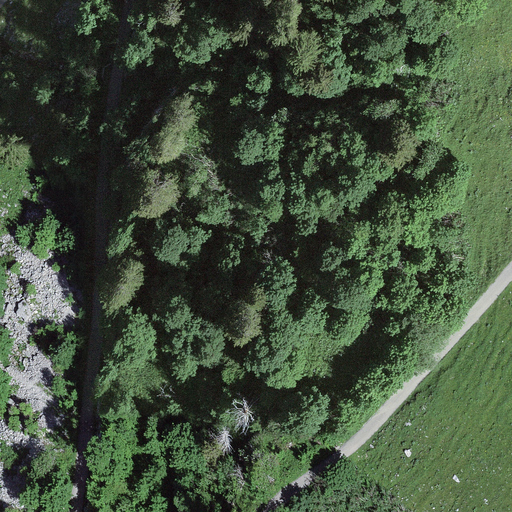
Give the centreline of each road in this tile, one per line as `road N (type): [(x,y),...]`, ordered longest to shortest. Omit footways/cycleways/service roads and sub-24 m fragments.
road 1 (unclassified): [(139,0),(112,146),(81,511)]
road 2 (unclassified): [(281,511),(363,441),(511,274)]
